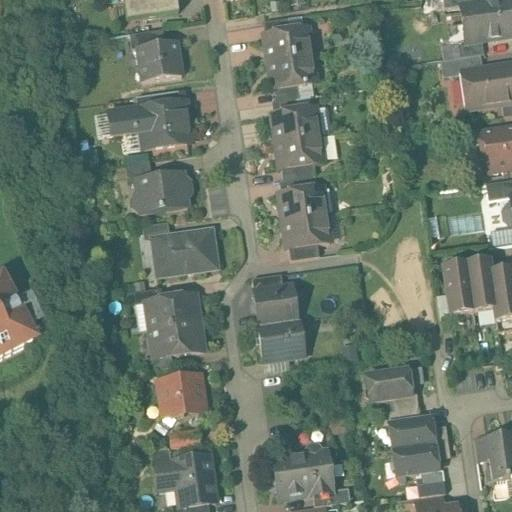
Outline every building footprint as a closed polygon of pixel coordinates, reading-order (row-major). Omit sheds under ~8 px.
[(122,0),(126,23),(177,16),(174,0),(122,0)] [(477,0),(441,0),(444,12),(459,10),(478,7),(477,0)] [(478,7),(459,10),(464,47),(480,45),(511,40),(511,27),(508,2),(478,7)] [(287,22),(264,26),(265,38),(289,35),(287,22)] [(265,38),(263,39),(267,66),(310,60),(306,32),(289,35),(265,38)] [(162,33),(129,38),(131,53),(136,52),(164,47),(162,33)] [(464,47),(458,48),(460,62),(482,58),(480,45),(464,47)] [(164,47),(136,52),(141,87),(181,81),(176,46),(164,47)] [(310,60),(267,66),(271,94),(273,94),(297,90),(314,88),(310,60)] [(480,60),(440,66),(442,81),(459,79),(458,77),(482,74),(480,60)] [(511,69),(482,74),(458,77),(459,79),(464,113),(501,108),(511,105),(511,69)] [(297,90),(273,94),(275,105),(275,106),(295,103),(299,103),(297,90)] [(178,96),(135,102),(137,114),(179,107),(178,96)] [(295,103),(275,106),(275,105),(271,106),(273,118),(297,114),(295,103)] [(511,105),(501,108),(503,121),(511,119),(511,105)] [(179,107),(137,114),(142,153),(190,146),(184,107),(179,107)] [(273,118),(271,118),(275,146),(318,140),(314,112),(297,114),(273,118)] [(110,117),(96,118),(98,136),(112,135),(110,117)] [(508,134),(498,135),(497,134),(478,137),(484,177),(511,172),(511,132),(508,133),(508,134)] [(318,140),(275,146),(279,174),(280,173),(312,169),(322,167),(318,140)] [(148,165),(124,168),(127,186),(135,185),(135,183),(151,180),(148,165)] [(312,169),(280,173),(282,185),(310,181),(310,182),(314,181),(312,169)] [(151,180),(135,183),(135,185),(136,195),(133,199),(132,203),(131,207),(133,212),(135,215),(139,217),(140,218),(187,212),(186,201),(189,200),(191,197),(190,186),(186,183),(183,183),(182,176),(151,180)] [(310,181),(282,185),(278,185),(280,198),(312,193),(310,182),(310,181)] [(511,184),(485,188),(487,205),(509,202),(509,201),(511,200),(511,184)] [(280,198),(278,198),(282,226),(325,219),(321,192),(312,193),(280,198)] [(511,200),(509,201),(509,202),(510,209),(507,210),(502,215),(504,226),(509,230),(511,229),(511,200)] [(325,219),(282,226),(286,253),(288,253),(317,249),(329,247),(325,219)] [(167,226),(141,230),(143,244),(151,243),(169,240),(167,226)] [(169,240),(151,243),(157,280),(216,272),(210,234),(169,240)] [(317,249),(288,253),(290,265),(319,261),(317,249)] [(488,265),(465,269),(472,316),(493,313),(494,313),(489,277),(488,265)] [(465,269),(442,272),(449,320),(472,316),(465,269)] [(489,277),(494,313),(493,313),(495,325),(511,322),(511,284),(510,274),(489,277)] [(280,279),(251,283),(253,295),(282,291),(280,279)] [(0,281),(0,361),(33,343),(19,316),(24,314),(32,330),(42,325),(29,301),(15,308),(0,281)] [(253,295),(252,295),(257,331),(297,325),(297,324),(291,290),(282,291),(253,295)] [(160,292),(133,296),(134,309),(146,307),(162,304),(160,292)] [(162,304),(146,307),(150,334),(198,327),(193,299),(162,304)] [(362,307),(348,309),(349,317),(364,315),(362,307)] [(364,315),(349,317),(350,325),(365,323),(364,315)] [(297,325),(257,331),(262,366),(304,360),(299,324),(297,324),(297,325)] [(198,327),(150,334),(153,361),(154,362),(170,359),(202,355),(198,327)] [(170,359),(154,362),(153,361),(142,362),(144,375),(172,371),(170,359)] [(420,371),(406,373),(408,381),(413,385),(422,384),(420,371)] [(406,373),(365,379),(369,406),(392,403),(410,400),(410,399),(409,388),(405,386),(404,381),(407,381),(408,381),(406,373)] [(197,380),(156,386),(159,406),(164,405),(166,418),(171,421),(203,417),(197,380)] [(410,400),(392,403),(394,415),(418,411),(416,398),(410,399),(410,400)] [(394,415),(387,416),(389,428),(419,423),(418,411),(394,415)] [(389,428),(388,428),(392,454),(433,448),(447,446),(445,434),(435,436),(431,433),(429,422),(419,423),(389,428)] [(196,434),(169,438),(171,452),(198,448),(196,434)] [(511,446),(511,437),(485,441),(488,465),(492,490),(506,488),(505,485),(508,484),(508,483),(511,482),(511,446)] [(485,441),(473,443),(477,467),(488,465),(485,441)] [(447,446),(433,448),(434,455),(439,459),(439,460),(449,458),(447,446)] [(305,459),(272,463),(278,503),(312,498),(331,495),(330,484),(333,480),(331,470),(327,466),(325,456),(321,457),(320,453),(317,448),(308,450),(304,455),(305,459)] [(433,448),(392,454),(396,481),(419,478),(437,475),(435,463),(432,461),(431,456),(434,455),(433,448)] [(167,453),(152,455),(153,464),(168,462),(167,453)] [(209,459),(172,464),(172,466),(176,491),(179,510),(179,511),(208,508),(216,506),(209,459)] [(172,466),(154,469),(157,494),(176,491),(172,466)] [(437,475),(419,478),(421,489),(443,486),(442,474),(437,475)] [(331,495),(312,498),(314,511),(349,506),(347,492),(331,495)] [(442,511),(440,499),(414,503),(415,511),(442,511)]
